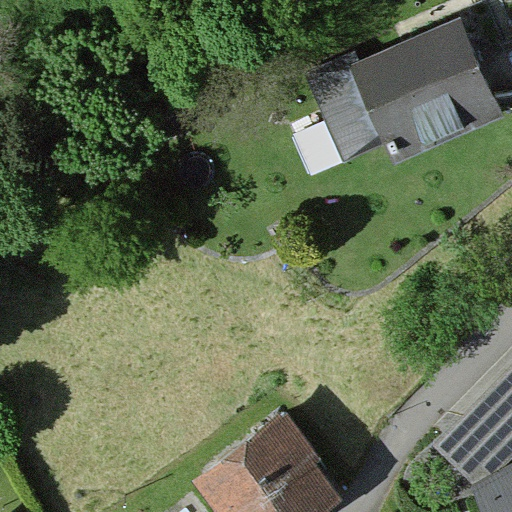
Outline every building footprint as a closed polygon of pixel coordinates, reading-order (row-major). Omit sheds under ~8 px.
[(395,156),(494,108),(444,6),(304,74),(344,156),(385,137),(395,156)] [(135,143),(90,162),(98,181),(121,171),(123,176),(145,167),(135,143)] [(511,363),(438,428),(478,474),(511,444),(511,363)] [(308,511),(337,490),(276,411),(192,477),(219,511),(308,511)] [(511,511),(511,465),(473,487),(484,511),(511,511)]
